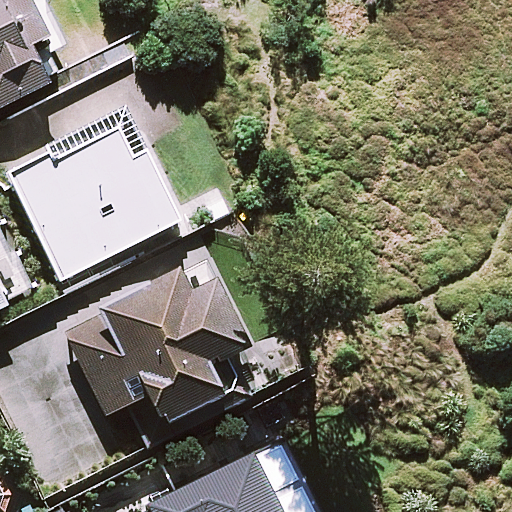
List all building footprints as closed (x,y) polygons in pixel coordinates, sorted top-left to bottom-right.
[(51,34),(34,0),(0,0),(0,105),(56,79),(43,54),(37,41),(51,34)] [(182,219),(134,119),(14,176),(62,276),(182,219)] [(252,380),(196,263),(65,326),(107,414),(153,392),(167,420),(252,380)] [(0,306),(13,300),(0,274),(0,306)] [(289,511),(257,447),(148,502),(152,511),(289,511)] [(0,511),(6,511),(9,509),(11,505),(13,501),(14,496),(14,492),(14,487),(12,483),(10,479),(7,475),(4,472),(0,469),(0,511)]
